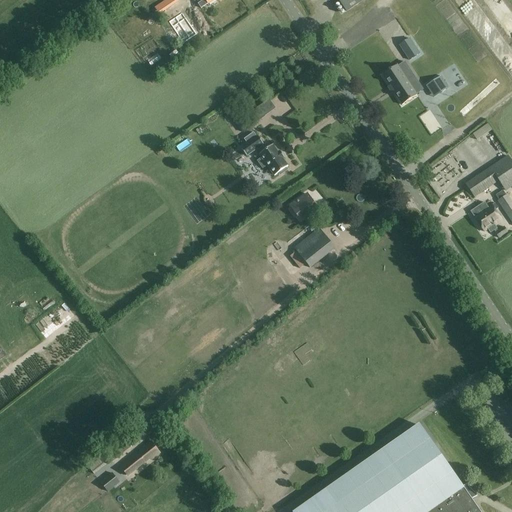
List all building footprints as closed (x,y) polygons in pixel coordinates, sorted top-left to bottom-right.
[(203,0),(198,4),(201,8),(213,0),(203,0)] [(338,0),(347,12),(364,0),(338,0)] [(389,0),(377,6),(395,42),(414,32),(397,0),(389,0)] [(511,15),(500,0),(485,0),(511,35),(511,15)] [(122,12),(128,21),(145,10),(139,1),(122,12)] [(357,6),(335,21),(343,35),(366,20),(357,6)] [(186,46),(199,37),(184,17),(171,26),(186,46)] [(452,24),(425,47),(434,57),(425,65),(434,77),(443,70),(459,88),(448,97),(460,111),(498,79),(452,24)] [(372,74),(388,66),(383,56),(387,53),(384,47),(379,50),(369,31),(351,41),(366,69),(368,67),(372,74)] [(420,53),(410,38),(400,45),(410,60),(420,53)] [(390,69),(389,71),(382,75),(392,90),(414,76),(405,62),(398,66),(397,65),(390,70),(390,69)] [(409,101),(411,100),(410,100),(417,95),(416,94),(423,90),(414,76),(392,90),(402,105),(409,101)] [(433,82),(441,93),(449,88),(441,76),(433,82)] [(258,107),(252,111),(259,120),(265,116),(258,107)] [(248,127),(239,114),(232,119),(242,132),(248,127)] [(420,145),(429,139),(423,129),(413,136),(420,145)] [(283,159),(284,158),(280,151),(278,153),(273,145),(265,150),(262,145),(263,144),(257,137),(241,148),(246,156),(257,148),(261,153),(259,154),(262,158),(258,161),(263,168),(267,165),(274,176),(279,173),(280,175),(287,170),(286,168),(288,166),(283,159)] [(511,161),(508,156),(466,184),(475,197),(499,181),(506,191),(511,186),(511,161)] [(511,191),(497,201),(511,222),(511,191)] [(316,207),(307,194),(291,206),(300,219),(316,207)] [(498,231),(497,229),(494,225),(502,220),(491,205),(487,207),(484,203),(471,212),(484,232),(488,229),(491,233),(494,231),(499,238),(508,232),(504,227),(498,231)] [(294,248),(311,269),(336,249),(320,228),(294,248)] [(254,266),(256,270),(265,266),(263,262),(254,266)] [(298,343),(278,355),(282,360),(302,349),(298,343)] [(421,427),(422,429),(304,511),(481,511),(472,499),(478,496),(467,485),(464,487),(422,426),(421,427)] [(95,474),(112,461),(113,462),(132,447),(126,439),(107,454),(104,451),(87,465),(95,474)] [(160,453),(151,442),(119,467),(127,477),(150,459),(151,460),(160,453)] [(112,474),(101,483),(107,491),(119,482),(112,474)]
